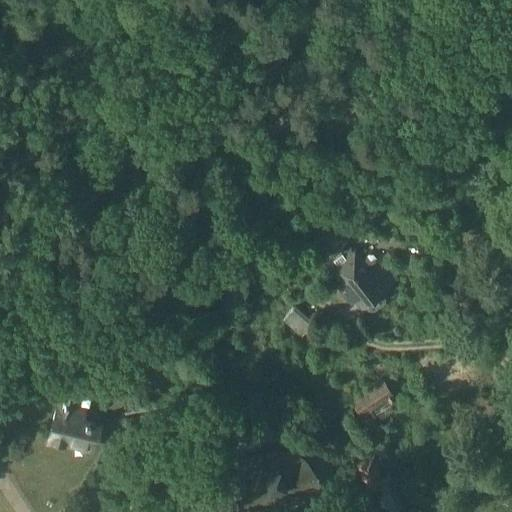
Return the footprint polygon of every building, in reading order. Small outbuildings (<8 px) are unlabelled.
[(250,157),(233,159),(235,179),(253,177),(250,157)] [(236,179),(239,199),(253,197),(250,178),(236,179)] [(382,296),(379,293),(399,278),(364,235),(325,264),(340,283),(336,287),(345,299),(350,295),(360,308),(363,305),(366,309),(371,310),(382,301),(382,296)] [(212,285),(214,259),(168,254),(165,280),(212,285)] [(110,354),(91,350),(87,367),(105,372),(110,354)] [(370,410),(394,395),(383,378),(349,400),(356,410),(352,413),(370,441),(384,432),(370,410)] [(56,401),(57,403),(48,441),(65,445),(68,432),(87,436),(90,421),(82,419),(84,410),(77,409),(82,386),(62,379),(56,401)] [(248,506),(310,491),(312,475),(305,460),(288,449),(236,463),(248,506)] [(405,511),(390,474),(381,477),(374,456),(354,462),(366,493),(378,489),(386,511),(405,511)] [(127,500),(124,511),(143,511),(145,505),(127,500)]
